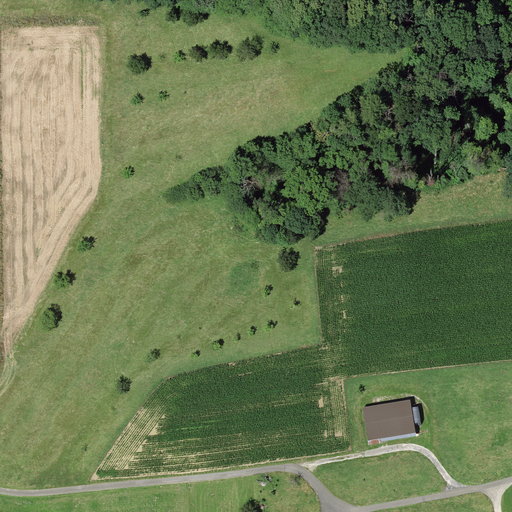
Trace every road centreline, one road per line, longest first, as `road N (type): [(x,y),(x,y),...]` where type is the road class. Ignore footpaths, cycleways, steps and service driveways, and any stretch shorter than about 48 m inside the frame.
road 1 (track): [(338,511),(294,466),(0,491)]
road 2 (track): [(457,491),(418,447),(294,466)]
road 3 (track): [(338,511),(457,491)]
